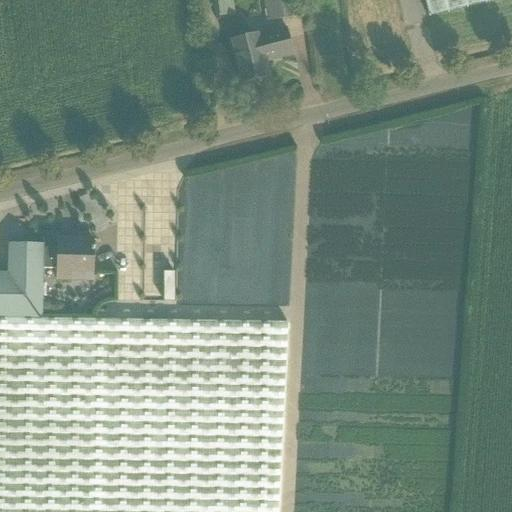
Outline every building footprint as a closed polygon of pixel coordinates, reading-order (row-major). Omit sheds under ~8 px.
[(300,18),(297,0),(263,0),(267,22),(300,18)] [(423,0),(428,17),(500,0),(423,0)] [(265,63),(293,56),(286,29),(258,36),(257,34),(231,41),(242,85),(245,84),(248,87),(255,85),(256,81),(268,78),(265,63)] [(304,90),(316,82),(306,67),(294,75),(304,90)] [(0,318),(41,318),(42,267),(56,267),(56,283),(92,284),(92,252),(94,252),(94,248),(92,248),(93,240),(58,240),(58,250),(42,249),(42,246),(10,245),(9,276),(0,275),(0,318)] [(145,267),(129,267),(130,297),(146,297),(145,267)] [(104,272),(105,303),(123,303),(122,271),(104,272)] [(153,271),(152,299),(162,299),(163,271),(153,271)] [(0,511),(278,511),(287,323),(41,318),(0,318),(0,511)]
